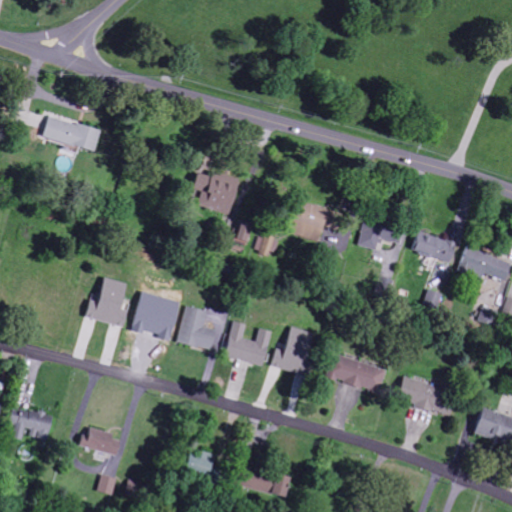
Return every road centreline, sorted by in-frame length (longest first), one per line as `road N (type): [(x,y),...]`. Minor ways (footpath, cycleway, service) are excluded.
road 1 (tertiary): [(511,193),(448,166),(0,34)]
road 2 (residential): [(0,340),(342,435),(511,498)]
